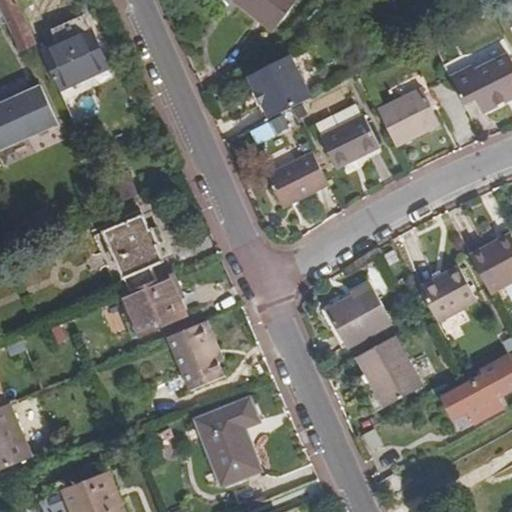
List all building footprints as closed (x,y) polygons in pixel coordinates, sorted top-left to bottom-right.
[(0,0),(21,52),(39,45),(19,0),(0,0)] [(229,0),(271,33),(296,0),(229,0)] [(42,53),(59,92),(109,69),(92,30),(42,53)] [(471,68),(448,80),(464,111),(475,105),(480,114),(511,97),(511,66),(506,56),(474,74),(471,68)] [(245,78),(266,121),(289,110),(309,100),(287,57),(245,78)] [(12,98),(26,92),(23,86),(10,92),(12,98)] [(26,92),(12,98),(30,140),(57,128),(57,127),(39,86),(26,92)] [(420,89),(376,110),(394,149),(439,127),(420,89)] [(366,111),(313,135),(332,177),(385,152),(366,111)] [(327,184),(312,155),(267,178),(281,207),(327,184)] [(50,188),(63,219),(77,213),(64,182),(50,188)] [(104,196),(110,208),(137,198),(131,184),(104,196)] [(49,209),(33,215),(37,226),(53,220),(49,209)] [(153,247),(147,233),(140,219),(103,235),(127,294),(154,283),(148,268),(160,263),(153,247)] [(156,230),(147,233),(153,247),(161,243),(156,230)] [(511,242),(508,236),(469,256),(488,291),(511,278),(511,242)] [(392,251),(380,257),(387,269),(399,262),(392,251)] [(456,268),(417,289),(433,318),(437,325),(475,304),(456,268)] [(127,294),(120,297),(138,338),(185,317),(178,300),(182,298),(172,275),(154,283),(127,294)] [(371,287),(327,310),(347,348),(391,325),(371,287)] [(202,325),(217,360),(223,358),(209,322),(202,325)] [(225,378),(217,360),(202,325),(168,339),(189,393),(225,378)] [(396,338),(358,359),(387,411),(424,391),(396,338)] [(483,375),(442,396),(454,419),(469,411),(477,424),(502,410),(483,375)] [(251,400),(196,421),(222,487),(262,472),(246,429),(260,424),(251,400)] [(9,405),(0,409),(0,472),(32,459),(9,405)] [(123,511),(109,475),(64,493),(71,511),(123,511)]
